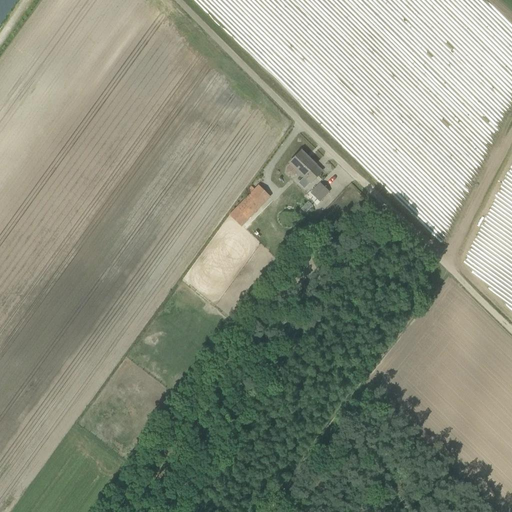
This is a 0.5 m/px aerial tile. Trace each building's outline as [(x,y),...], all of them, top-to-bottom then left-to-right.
[(0,0),(0,25),(17,0),(0,0)] [(310,183),(322,171),(301,151),(289,163),(291,164),(287,168),(286,172),(290,177),(295,176),(299,172),(310,183)] [(320,201),(329,192),(320,184),(311,193),(320,201)] [(270,197),(259,186),(230,215),(241,226),(270,197)] [(305,214),(313,205),(309,201),(300,210),(305,214)]
